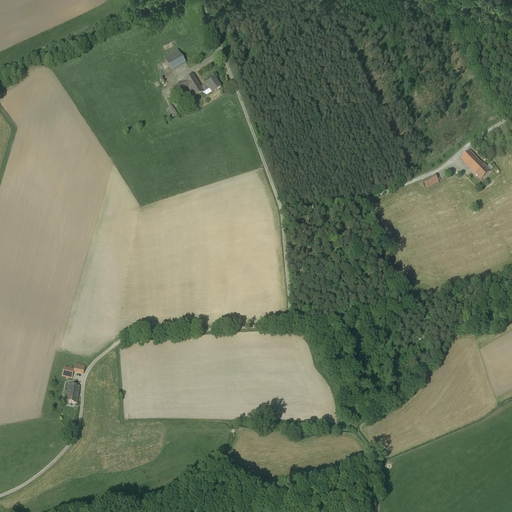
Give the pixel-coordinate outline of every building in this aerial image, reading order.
[(211,45),(204,48),(207,55),(213,52),(211,49),(211,48),(212,48),(211,45)] [(178,51),(164,59),(165,60),(172,72),(186,63),(178,51)] [(201,88),(193,75),(183,81),(183,82),(189,90),(194,99),(204,93),(201,88)] [(220,88),(215,79),(206,84),(207,85),(201,88),(204,93),(209,89),(212,93),(220,88)] [(183,82),(172,89),(177,97),(189,90),(183,82)] [(172,107),(167,110),(172,118),(177,115),(172,107)] [(491,171),(471,151),(462,160),(482,180),(491,171)] [(436,175),(422,182),(425,189),(439,182),(439,181),(437,178),(436,175)] [(74,370),(73,373),(83,375),(85,367),(76,365),(74,370)] [(66,377),(72,379),(73,373),(74,370),(65,368),(62,377),(66,377)] [(79,387),(69,385),(66,402),(76,404),(79,387)]
